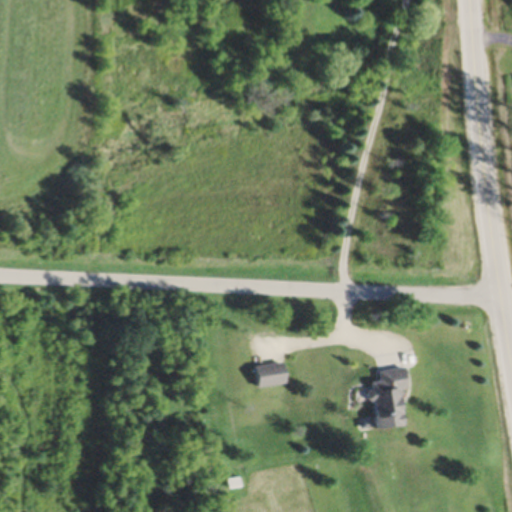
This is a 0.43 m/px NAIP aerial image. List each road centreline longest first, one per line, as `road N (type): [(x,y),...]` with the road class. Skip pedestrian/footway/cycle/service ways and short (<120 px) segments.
road 1 (residential): [(503,300),(0,279)]
road 2 (secondary): [(511,364),(471,0)]
